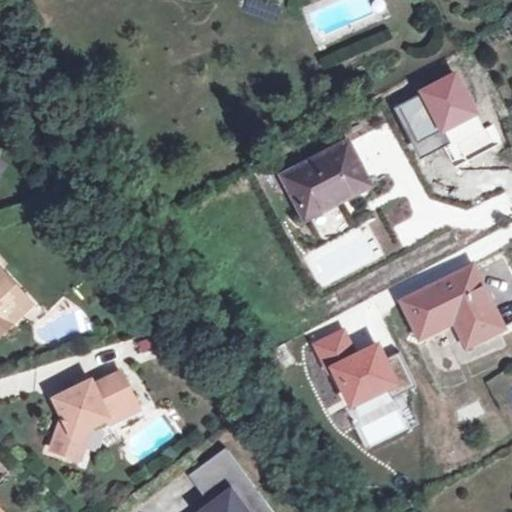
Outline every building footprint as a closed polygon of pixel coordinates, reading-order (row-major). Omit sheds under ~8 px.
[(346,142),(282,175),(305,218),(368,184),(346,142)] [(162,216),(141,229),(148,241),(170,228),(162,216)] [(463,316),(477,341),(503,327),(472,266),(401,302),(419,338),(454,321),(463,316)] [(17,308),(20,295),(0,272),(0,334),(10,325),(5,319),(17,308)] [(376,314),(398,303),(391,288),(368,300),(376,314)] [(5,319),(10,325),(31,307),(20,295),(17,308),(5,319)] [(467,346),(477,341),(463,316),(454,321),(467,346)] [(95,382),(57,399),(66,419),(62,420),(52,452),(80,461),(92,427),(109,419),(112,425),(141,411),(124,374),(96,386),(95,382)] [(272,511),(229,451),(197,474),(218,505),(207,511),(272,511)]
